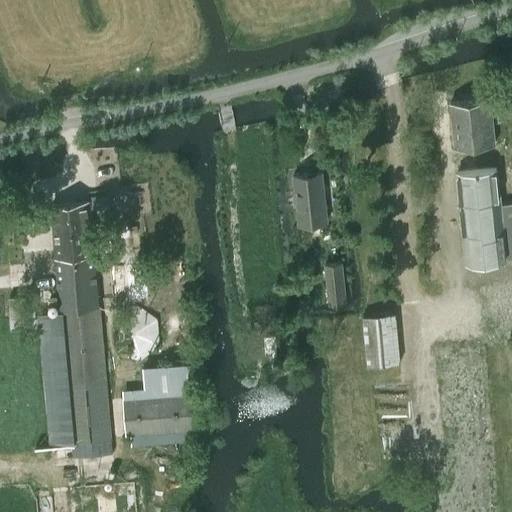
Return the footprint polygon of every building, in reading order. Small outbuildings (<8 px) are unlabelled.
[(466,261),(505,257),(511,256),(511,200),(500,202),(496,163),(511,161),(511,141),(494,143),(489,99),(450,103),(466,261)] [(299,224),(327,221),(322,171),(294,174),(296,192),(293,194),(294,203),(297,205),(299,224)] [(111,439),(100,316),(114,321),(116,347),(139,358),(161,343),(159,317),(135,306),(119,317),(121,312),(98,305),(87,201),(51,204),(61,310),(60,310),(72,442),(111,439)] [(330,303),(346,302),(341,262),(326,264),(330,303)] [(146,263),(110,265),(113,301),(149,299),(146,263)] [(368,363),(400,360),(395,310),(364,313),(368,363)] [(484,341),(435,345),(447,480),(497,476),(484,341)] [(197,392),(122,399),(125,436),(200,430),(197,392)]
